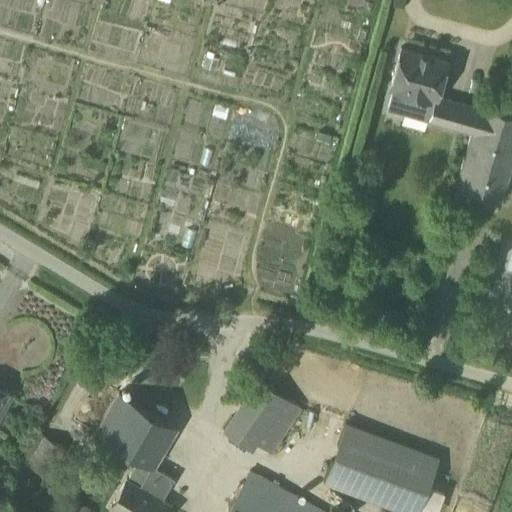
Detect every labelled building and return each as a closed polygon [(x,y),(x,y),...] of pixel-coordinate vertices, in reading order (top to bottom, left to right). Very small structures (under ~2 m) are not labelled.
[(388,109),(430,121),(472,133),(456,190),(501,203),(511,164),(511,114),(480,106),(479,108),(438,96),(448,62),(402,48),(390,90),(393,91),(388,109)] [(511,253),(494,316),(511,321),(511,253)] [(257,379),(222,430),(249,449),(254,442),(270,452),(300,409),(257,379)] [(0,413),(12,393),(0,386),(0,413)] [(118,392),(94,434),(139,460),(128,481),(142,489),(148,479),(150,476),(155,466),(177,427),(118,392)] [(324,482),(405,511),(418,511),(440,457),(346,422),(324,482)] [(27,464),(49,477),(65,449),(44,436),(27,464)] [(128,481),(111,509),(117,511),(164,511),(169,505),(166,503),(162,500),(174,477),(155,466),(150,476),(148,479),(142,489),(128,481)] [(326,511),(250,467),(224,511),(326,511)]
